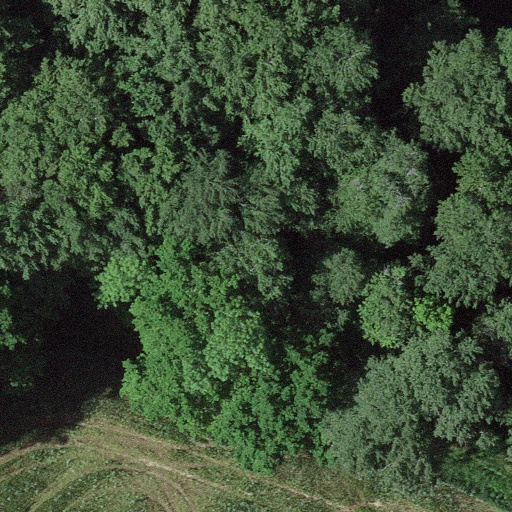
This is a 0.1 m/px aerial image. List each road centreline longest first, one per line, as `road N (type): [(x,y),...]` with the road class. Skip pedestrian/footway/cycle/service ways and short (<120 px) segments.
road 1 (track): [(278,0),(157,89),(53,234),(0,339)]
road 2 (track): [(0,156),(157,89)]
